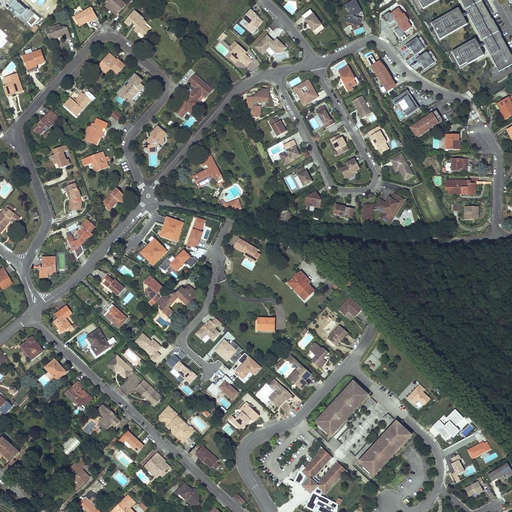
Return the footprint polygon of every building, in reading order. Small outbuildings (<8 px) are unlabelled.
[(30,10),(19,0),(11,0),(8,3),(24,17),(30,10)] [(120,0),(110,0),(108,2),(107,4),(118,14),(126,5),(120,0)] [(362,12),(355,0),(354,0),(345,6),(350,15),(348,15),(346,22),(360,26),(362,19),(354,16),(362,12)] [(416,0),(422,10),(440,0),(416,0)] [(460,0),(499,72),(511,64),(511,60),(510,56),(511,55),(480,0),(460,0)] [(107,4),(105,6),(116,16),(118,14),(107,4)] [(91,8),(74,18),(78,25),(88,20),(88,21),(89,23),(97,18),(91,8)] [(404,34),(403,32),(411,27),(398,8),(390,13),(389,12),(384,15),(389,23),(394,20),(399,27),(394,30),(400,37),(404,34)] [(459,9),(432,24),(441,40),(468,25),(459,9)] [(257,15),(251,10),(244,19),(249,23),(252,26),(249,30),(253,34),(263,22),(256,16),(257,15)] [(322,25),(311,10),(304,16),(307,20),(305,21),(309,26),(314,32),(322,25)] [(135,12),(126,23),(129,26),(132,22),(137,27),(134,30),(138,33),(140,32),(145,36),(148,33),(147,32),(149,30),(145,26),(147,23),(143,20),(144,19),(135,12)] [(233,28),(241,35),(245,30),(236,24),(233,28)] [(51,27),(45,29),(49,40),(55,38),(54,37),(59,35),(60,37),(64,35),(64,34),(65,34),(67,39),(71,38),(67,28),(64,27),(61,28),(60,25),(51,28),(51,27)] [(322,25),(314,32),(316,35),(325,28),(322,25)] [(277,39),(274,42),(268,36),(257,47),(263,54),(270,47),(276,54),(281,54),(286,48),(277,39)] [(424,48),(417,37),(407,44),(414,54),(424,48)] [(485,56),(476,40),(452,53),(461,69),(485,56)] [(231,47),(234,50),(231,53),(233,55),(239,60),(240,61),(241,60),(247,66),(253,61),(246,55),(245,54),(246,52),(239,45),(236,42),(231,47)] [(27,55),(23,57),(27,69),(37,65),(36,64),(45,61),(41,50),(32,54),(27,55)] [(436,61),(428,50),(417,58),(425,69),(436,61)] [(236,63),(239,60),(233,55),(230,58),(234,61),(236,63)] [(105,59),(100,64),(108,71),(111,69),(117,74),(124,66),(117,60),(115,62),(109,57),(106,60),(105,59)] [(385,91),(396,84),(381,59),(370,65),(385,91)] [(108,71),(100,64),(99,66),(106,73),(108,71)] [(342,78),(351,72),(352,71),(349,67),(339,73),(342,78)] [(361,83),(354,71),(352,71),(351,72),(355,80),(357,85),(361,83)] [(357,85),(355,80),(351,72),(342,78),(344,82),(346,85),(345,85),(348,90),(357,85)] [(22,91),(16,74),(5,77),(6,78),(8,85),(6,86),(4,86),(7,96),(22,91)] [(212,90),(195,75),(189,82),(196,88),(192,92),(194,93),(193,95),(198,99),(202,94),(206,97),(212,90)] [(143,87),(133,78),(129,82),(131,83),(125,90),(123,89),(119,94),(124,99),(126,96),(130,99),(139,90),(139,91),(143,87)] [(317,95),(309,80),(294,88),(304,106),(319,98),(317,95)] [(269,95),(270,90),(271,91),(271,88),(266,88),(261,88),(261,91),(258,91),(258,93),(255,93),(254,97),(247,97),(246,106),(247,107),(247,108),(249,108),(249,109),(250,109),(250,110),(251,110),(251,111),(251,115),(252,115),(252,117),(258,118),(258,116),(261,116),(261,106),(257,106),(257,102),(266,103),(265,107),(274,108),(274,103),(269,95)] [(419,108),(408,90),(392,100),(395,105),(402,101),(407,109),(404,111),(407,116),(419,108)] [(84,95),(83,93),(80,96),(75,102),(71,99),(64,106),(76,116),(90,100),(94,100),(96,98),(89,92),(86,93),(84,95)] [(80,96),(74,92),(70,97),(71,99),(75,102),(80,96)] [(198,99),(193,95),(189,99),(188,97),(184,101),(186,103),(181,108),(179,106),(175,111),(182,117),(188,110),(191,113),(200,103),(197,100),(198,99)] [(126,96),(124,99),(130,104),(133,102),(130,99),(126,96)] [(362,96),(353,102),(358,110),(359,109),(359,110),(358,111),(359,113),(361,115),(364,113),(366,117),(372,113),(362,96)] [(508,97),(498,103),(500,108),(501,108),(502,109),(501,110),(503,115),(506,120),(511,116),(511,110),(510,108),(511,106),(511,104),(508,97)] [(329,116),(326,111),(327,110),(325,106),(316,111),(327,129),(335,124),(333,120),(332,121),(329,116)] [(117,109),(112,115),(118,121),(123,115),(117,109)] [(51,110),(48,114),(56,121),(59,118),(51,110)] [(436,110),(410,127),(417,138),(443,121),(436,110)] [(56,121),(48,114),(42,120),(43,121),(42,122),(41,121),(37,125),(38,126),(34,131),(40,136),(45,131),(43,129),(46,126),(49,129),(56,121)] [(269,122),(278,137),(286,132),(283,126),(281,121),(279,122),(277,118),(269,122)] [(103,128),(92,123),(91,126),(88,133),(85,140),(96,145),(99,137),(102,131),(103,128)] [(147,140),(143,144),(147,148),(149,147),(149,152),(156,152),(156,147),(159,143),(162,146),(164,143),(164,138),(167,134),(158,126),(151,133),(151,136),(150,136),(150,138),(149,140),(147,140)] [(387,143),(381,131),(378,127),(369,133),(373,140),(374,139),(376,142),(375,142),(376,144),(378,148),(387,143)] [(339,135),(331,139),(340,155),(349,150),(345,141),(343,137),(341,139),(339,135)] [(460,135),(446,135),(446,150),(455,150),(455,148),(460,148),(460,143),(457,143),(457,141),(460,141),(460,135)] [(283,145),(286,151),(279,155),(284,165),(293,161),(292,160),(295,159),(301,156),(297,147),(294,140),(283,145)] [(66,146),(54,150),(56,155),(57,158),(53,159),(55,165),(59,163),(61,168),(70,165),(68,160),(66,161),(64,156),(63,156),(62,153),(68,151),(66,146)] [(103,153),(90,157),(81,160),(83,165),(88,163),(87,162),(91,161),(92,162),(95,171),(108,166),(106,161),(101,163),(100,159),(104,157),(103,153)] [(402,154),(391,160),(395,168),(397,171),(400,170),(406,181),(414,176),(402,154)] [(211,155),(200,161),(203,167),(207,165),(209,169),(193,177),(199,188),(215,180),(218,186),(225,182),(211,155)] [(356,164),(357,163),(355,159),(345,164),(346,167),(341,170),(345,177),(350,179),(354,176),(356,172),(361,169),(359,165),(357,166),(356,164)] [(467,160),(452,160),(452,171),(458,171),(458,169),(461,169),(461,171),(467,171),(467,167),(467,160)] [(313,182),(311,177),(310,178),(309,176),(310,176),(309,174),(307,171),(306,171),(304,167),(296,171),(304,187),(313,182)] [(467,181),(446,181),(446,189),(450,189),(449,191),(462,191),(462,195),(475,195),(475,184),(470,184),(467,184),(467,181)] [(75,184),(68,186),(70,191),(68,192),(67,192),(69,197),(71,196),(72,200),(70,200),(70,209),(81,210),(81,202),(77,201),(76,199),(80,197),(81,197),(79,191),(77,191),(75,184)] [(116,188),(104,201),(101,204),(108,210),(111,207),(118,200),(121,203),(126,197),(116,188)] [(320,208),(322,201),(319,197),(316,192),(308,198),(306,205),(320,208)] [(376,207),(373,207),(373,205),(365,205),(365,222),(373,222),(373,210),(378,210),(378,209),(383,212),(384,210),(386,211),(385,213),(383,215),(392,220),(404,200),(395,195),(393,200),(390,204),(388,202),(387,204),(380,200),(376,207)] [(225,204),(222,199),(218,203),(220,206),(236,211),(242,209),(238,199),(225,204)] [(352,220),(354,211),(342,208),(336,206),(334,215),(340,217),(339,218),(344,219),(344,218),(352,220)] [(478,219),(478,207),(467,207),(467,219),(478,219)] [(4,211),(0,215),(0,223),(4,227),(9,220),(9,219),(10,218),(17,223),(18,221),(18,220),(20,218),(12,212),(8,209),(5,212),(4,211)] [(184,222),(166,215),(159,234),(177,241),(184,222)] [(205,219),(197,217),(189,245),(197,247),(205,219)] [(9,220),(4,227),(5,228),(10,221),(16,225),(17,223),(10,218),(9,219),(9,220)] [(72,236),(67,238),(72,251),(74,250),(78,259),(84,252),(82,245),(88,237),(89,238),(92,234),(90,232),(95,226),(87,219),(81,226),(79,228),(81,230),(78,234),(81,236),(77,240),(75,241),(73,238),(72,236)] [(1,232),(12,244),(18,239),(7,227),(1,232)] [(166,250),(155,238),(141,252),(152,264),(166,250)] [(235,246),(246,254),(253,259),(257,253),(259,251),(240,238),(235,246)] [(190,257),(190,255),(184,249),(171,261),(167,257),(159,267),(166,270),(170,264),(176,270),(183,262),(189,264),(192,267),(198,260),(195,257),(190,257)] [(253,259),(246,254),(244,255),(257,264),(262,257),(257,253),(253,259)] [(54,257),(44,258),(44,262),(43,262),(43,265),(38,265),(38,266),(40,267),(40,269),(40,273),(41,273),(42,277),(48,277),(47,275),(47,273),(52,273),(52,271),(56,270),(55,262),(54,262),(54,257)] [(301,272),(289,284),(299,294),(305,301),(315,291),(309,285),(311,283),(301,272)] [(13,284),(7,275),(1,278),(0,275),(0,287),(2,287),(5,285),(7,287),(13,284)] [(108,275),(104,279),(107,281),(104,285),(108,288),(109,288),(118,297),(125,289),(115,280),(114,281),(108,275)] [(144,282),(147,285),(150,288),(145,294),(152,300),(163,288),(156,282),(153,285),(149,282),(153,279),(149,276),(144,282)] [(332,286),(338,292),(342,287),(337,282),(332,286)] [(161,307),(160,308),(165,313),(169,309),(170,308),(169,307),(178,297),(188,307),(196,299),(196,294),(192,289),(190,292),(187,289),(185,291),(182,288),(176,294),(174,293),(172,295),(171,294),(165,301),(162,297),(157,303),(161,307)] [(348,298),(337,310),(343,315),(347,310),(354,317),(359,312),(361,309),(348,298)] [(112,305),(107,310),(108,312),(105,315),(111,321),(112,320),(120,326),(127,319),(112,305)] [(67,306),(55,314),(58,318),(53,322),(62,334),(70,328),(72,331),(77,327),(75,324),(72,326),(66,318),(65,316),(71,311),(67,306)] [(261,318),(260,331),(275,331),(275,318),(269,318),(269,319),(267,319),(267,318),(261,318)] [(203,340),(208,335),(214,340),(220,334),(215,329),(218,326),(219,328),(222,325),(216,319),(212,322),(211,321),(206,327),(205,326),(197,335),(203,340)] [(339,326),(327,339),(335,346),(342,339),(347,333),(339,326)] [(135,327),(130,333),(133,335),(138,330),(135,327)] [(87,336),(83,339),(87,344),(90,342),(93,346),(92,348),(97,355),(110,346),(98,330),(88,337),(87,336)] [(162,348),(160,346),(163,343),(154,335),(150,340),(143,334),(136,342),(151,356),(150,358),(155,362),(161,356),(157,353),(162,348)] [(33,338),(28,341),(30,343),(23,348),(32,360),(43,352),(39,346),(33,338)] [(233,341),(230,344),(224,339),(214,349),(227,362),(230,358),(230,359),(234,362),(241,354),(239,353),(243,349),(233,341)] [(314,345),(312,348),(312,352),(315,354),(315,356),(311,361),(320,369),(326,362),(324,360),(323,359),(326,355),(328,353),(324,348),(321,348),(318,345),(314,345)] [(238,361),(243,365),(234,374),(238,377),(239,375),(243,379),(251,371),(255,375),(261,368),(245,353),(238,361)] [(168,363),(181,375),(178,379),(182,383),(185,379),(190,384),(197,376),(180,362),(181,361),(175,355),(168,363)] [(115,356),(106,366),(113,373),(115,371),(116,370),(118,372),(117,372),(123,378),(130,371),(115,356)] [(304,381),(311,374),(290,356),(287,359),(291,363),(290,364),(297,370),(294,372),(294,375),(289,381),(300,391),(303,387),(303,385),(302,384),(304,381)] [(55,360),(46,368),(58,380),(66,373),(55,360)] [(207,389),(216,397),(222,390),(233,399),(238,393),(229,385),(233,381),(226,375),(221,380),(219,378),(214,384),(213,383),(207,389)] [(274,379),(268,386),(274,391),(275,389),(276,389),(278,391),(278,395),(271,403),(277,408),(282,403),(281,402),(284,399),(287,400),(291,395),(274,379)] [(71,387),(64,394),(78,407),(81,404),(84,406),(87,402),(86,400),(90,396),(83,390),(82,391),(81,392),(79,390),(80,389),(83,386),(78,381),(72,388),(71,387)] [(141,382),(133,390),(142,398),(143,397),(145,400),(144,401),(152,408),(154,405),(152,403),(157,397),(141,382)] [(421,384),(408,397),(413,402),(415,404),(419,400),(424,405),(431,398),(424,391),(426,389),(421,384)] [(321,423),(316,429),(321,433),(322,434),(326,438),(328,436),(340,423),(339,422),(339,421),(340,421),(340,420),(340,419),(340,418),(342,416),(344,418),(350,412),(348,410),(349,408),(350,408),(351,408),(352,408),(353,407),(353,406),(354,407),(363,398),(361,397),(364,394),(367,397),(368,396),(369,397),(371,395),(372,394),(366,388),(363,391),(356,385),(353,388),(350,386),(318,420),(321,423)] [(276,393),(269,401),(271,403),(278,395),(276,393)] [(0,396),(0,411),(4,415),(13,407),(7,401),(6,402),(0,396)] [(370,397),(366,404),(373,409),(377,402),(370,397)] [(239,409),(242,412),(241,414),(238,411),(233,416),(232,415),(228,419),(238,428),(243,428),(246,425),(246,422),(250,418),(254,422),(258,417),(258,414),(248,406),(249,405),(246,402),(239,409)] [(97,411),(101,414),(103,416),(99,421),(107,429),(112,424),(114,427),(120,420),(114,414),(113,415),(110,412),(111,411),(107,408),(103,404),(97,411)] [(168,407),(159,417),(166,423),(175,413),(168,407)] [(446,419),(449,422),(444,426),(438,421),(432,427),(445,440),(450,436),(452,438),(459,431),(455,427),(463,419),(455,410),(446,419)] [(175,413),(166,423),(169,426),(178,416),(175,413)] [(178,416),(169,426),(175,432),(174,433),(183,441),(183,439),(186,436),(187,436),(192,430),(189,427),(187,428),(183,424),(185,422),(179,415),(178,416)] [(363,465),(361,467),(368,473),(369,472),(373,475),(406,437),(405,436),(407,434),(410,437),(411,436),(413,437),(416,434),(410,429),(396,416),(393,420),(394,420),(394,421),(395,422),(395,421),(399,424),(396,428),(393,425),(385,435),(386,436),(385,436),(385,437),(384,438),(384,439),(385,440),(383,442),(381,440),(375,446),(377,448),(375,450),(374,450),(373,450),(373,451),(372,451),(371,450),(360,463),(363,465)] [(169,430),(173,434),(174,433),(175,432),(169,426),(166,423),(159,417),(157,419),(169,430)] [(231,435),(235,429),(226,423),(222,429),(231,435)] [(137,439),(128,430),(119,439),(123,442),(125,440),(141,454),(147,448),(137,439)] [(0,452),(3,455),(11,463),(4,471),(7,474),(12,469),(10,468),(16,462),(14,460),(20,454),(3,438),(0,440),(0,452)] [(486,442),(468,452),(472,460),(491,450),(486,442)] [(203,446),(195,454),(201,459),(211,468),(213,466),(217,462),(218,460),(203,446)] [(319,452),(329,461),(332,457),(322,448),(319,452)] [(156,452),(145,464),(150,468),(148,470),(153,475),(156,472),(159,475),(163,470),(165,472),(166,471),(169,467),(164,462),(159,458),(160,456),(156,452)] [(339,505),(339,504),(340,502),(322,494),(323,491),(326,494),(344,475),(333,465),(318,482),(313,477),(329,461),(319,452),(305,467),(302,464),(294,481),(309,488),(313,490),(306,505),(317,510),(318,509),(320,510),(324,511),(336,511),(337,511),(338,510),(338,509),(339,508),(339,506),(339,505)] [(451,459),(453,464),(451,465),(455,473),(452,474),(457,483),(460,481),(457,475),(464,472),(459,461),(461,460),(459,455),(451,459)] [(81,459),(79,461),(85,467),(87,465),(81,459)] [(79,461),(69,471),(71,473),(67,477),(71,480),(70,481),(72,483),(73,483),(78,488),(82,484),(83,485),(89,478),(83,472),(82,473),(80,471),(85,467),(79,461)] [(333,465),(344,475),(347,471),(337,462),(333,465)] [(511,471),(507,463),(488,475),(492,481),(497,478),(496,476),(498,475),(498,477),(503,474),(511,474),(511,471)] [(483,491),(480,486),(484,484),(481,477),(477,479),(478,481),(465,488),(468,495),(472,493),(473,494),(476,492),(477,494),(483,491)] [(183,483),(179,488),(182,491),(178,494),(182,497),(185,500),(189,500),(190,504),(198,504),(198,492),(193,492),(190,489),(183,483)] [(99,494),(89,490),(84,496),(85,497),(83,499),(82,498),(79,502),(80,502),(79,504),(83,507),(82,507),(84,509),(86,511),(87,511),(88,511),(97,511),(99,510),(94,504),(92,502),(99,494)] [(238,495),(235,498),(240,503),(243,500),(238,495)] [(121,503),(111,511),(129,511),(128,510),(134,505),(128,499),(122,504),(121,503)] [(142,503),(138,508),(143,511),(148,508),(142,503)]
